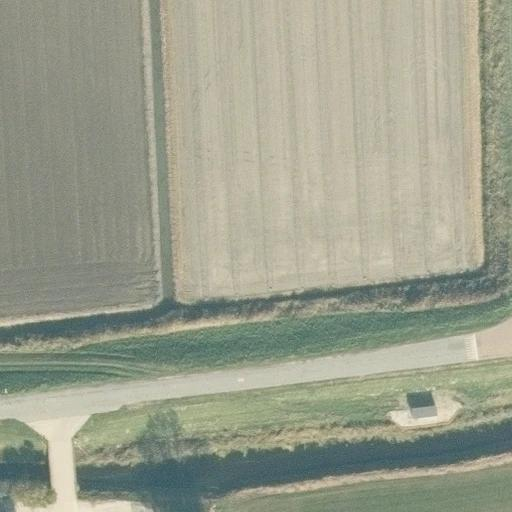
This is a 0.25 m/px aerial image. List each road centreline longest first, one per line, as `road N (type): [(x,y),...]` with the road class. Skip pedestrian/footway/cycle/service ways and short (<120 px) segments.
road 1 (tertiary): [(0,410),(511,346)]
road 2 (track): [(0,371),(113,371),(144,377),(160,392)]
